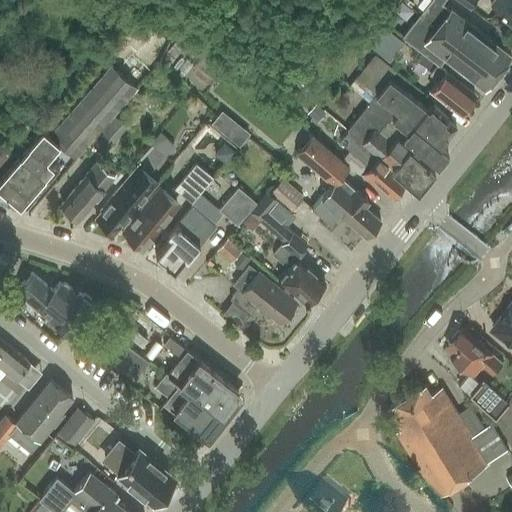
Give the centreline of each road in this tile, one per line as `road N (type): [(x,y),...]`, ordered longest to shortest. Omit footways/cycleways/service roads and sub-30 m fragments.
road 1 (tertiary): [(271,405),(134,292),(0,236)]
road 2 (residential): [(208,486),(0,323)]
road 3 (tertiary): [(271,405),(423,206)]
road 4 (unclassified): [(360,430),(423,341),(498,266)]
road 5 (tertiary): [(423,206),(511,95)]
